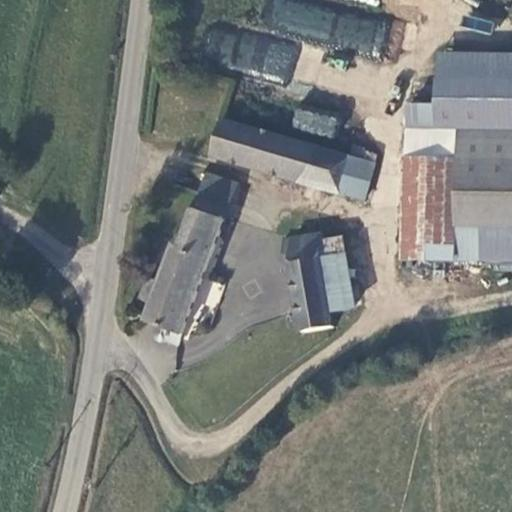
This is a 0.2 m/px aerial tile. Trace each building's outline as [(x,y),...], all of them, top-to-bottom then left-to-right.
[(268,0),(261,23),(377,59),(386,27),(298,0),(268,0)] [(215,64),(290,81),(298,45),(223,29),(215,64)] [(511,83),(438,82),(437,111),(409,110),(404,264),(511,266),(511,83)] [(294,109),(290,130),(333,138),(337,117),(294,109)] [(217,160),(366,203),(377,167),(228,124),(217,160)] [(205,187),(234,198),(239,183),(210,173),(205,187)] [(225,222),(234,198),(205,187),(197,212),(225,222)] [(225,222),(197,212),(184,249),(178,247),(164,283),(153,280),(146,301),(158,306),(152,327),(158,329),(156,340),(158,345),(163,348),(168,348),(172,345),(182,347),(225,222)] [(293,256),(304,334),(337,329),(337,316),(326,248),(325,238),(287,243),(285,256),(293,256)] [(342,246),(326,248),(337,316),(356,312),(342,246)]
